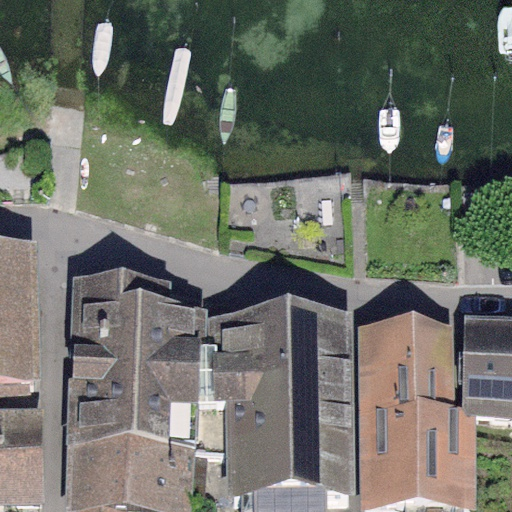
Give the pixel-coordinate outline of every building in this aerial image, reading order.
[(0,393),(35,392),(32,270),(0,271),(0,393)] [(346,338),(217,339),(216,368),(200,368),(200,329),(163,328),(163,305),(83,302),(76,466),(116,467),(116,462),(185,464),(233,465),(236,510),(348,507),(346,338)] [(511,339),(470,338),(472,423),(511,424),(511,339)] [(451,424),(450,346),(370,347),(373,419),(368,426),(369,511),(470,511),(472,423),(451,424)] [(0,508),(41,508),(41,422),(0,422),(0,508)] [(76,466),(74,511),(183,511),(185,464),(116,462),(116,467),(76,466)]
